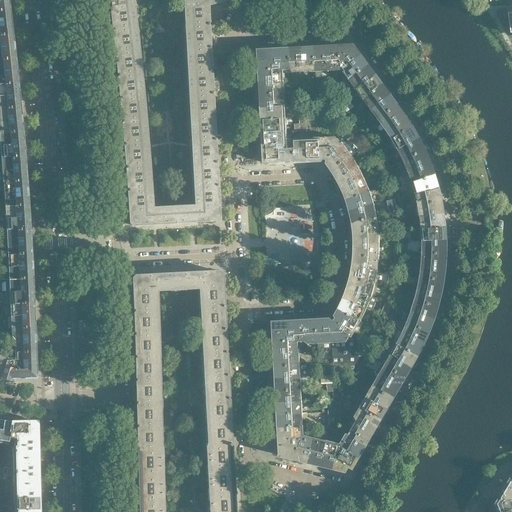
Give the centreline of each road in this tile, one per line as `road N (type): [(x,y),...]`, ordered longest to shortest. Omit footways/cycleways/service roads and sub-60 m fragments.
road 1 (residential): [(304,498),(320,485),(352,485),(363,475),(443,338),(456,290),(452,196),(419,112),(363,36),(239,40)]
road 2 (tertiary): [(60,403),(51,170),(32,0)]
road 3 (residential): [(238,310),(318,308),(338,268),(340,230),(324,177),(231,175)]
road 4 (residential): [(90,0),(116,257)]
road 5 (residential): [(304,498),(299,481),(248,461),(238,310)]
road 6 (residential): [(239,40),(223,46),(231,175)]
road 7 (residential): [(116,257),(118,400)]
